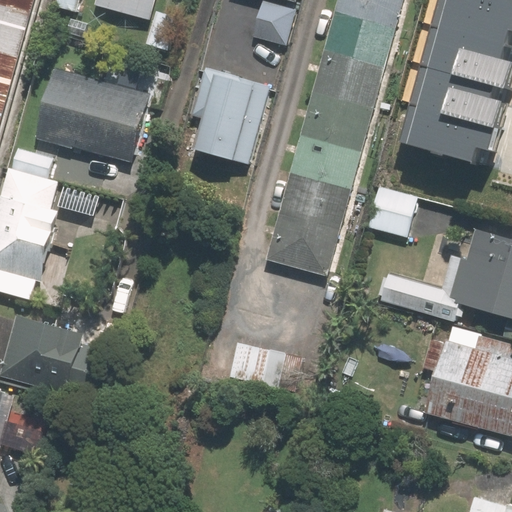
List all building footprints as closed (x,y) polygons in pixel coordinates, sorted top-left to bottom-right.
[(0,0),(0,176),(49,0),(0,0)] [(90,0),(68,0),(66,9),(87,14),(90,0)] [(105,0),(104,7),(158,22),(164,0),(105,0)] [(341,0),(273,255),(333,271),(405,0),(341,0)] [(511,0),(452,0),(441,49),(455,53),(435,143),(493,156),(511,74),(511,0)] [(303,14),(268,4),(259,37),(294,46),(303,14)] [(185,19),(165,14),(156,46),(177,52),(185,19)] [(206,155),(256,168),(279,80),(229,67),(228,69),(216,66),(207,101),(219,104),(206,155)] [(44,136),(137,161),(155,95),(62,70),(44,136)] [(20,169),(55,179),(60,157),(25,148),(20,169)] [(499,179),(511,182),(511,152),(506,151),(503,165),(490,162),(485,182),(498,185),(499,179)] [(14,168),(0,217),(0,267),(51,282),(70,211),(59,208),(67,182),(55,179),(20,169),(14,168)] [(425,196),(385,186),(375,228),(415,237),(425,196)] [(469,302),(511,313),(511,235),(480,227),(463,292),(461,299),(469,302)] [(390,300),(463,322),(469,302),(461,299),(463,292),(398,273),(390,300)] [(25,316),(8,375),(109,402),(122,354),(92,346),(95,334),(25,316)] [(439,413),(511,433),(511,353),(460,339),(457,347),(439,342),(432,367),(451,372),(439,413)] [(311,356),(244,341),(237,374),(304,389),(311,356)] [(0,426),(9,391),(0,388),(0,426)] [(511,511),(511,504),(481,497),(477,511),(511,511)]
